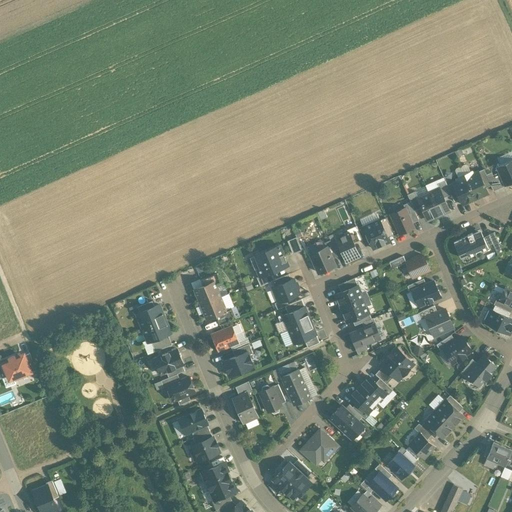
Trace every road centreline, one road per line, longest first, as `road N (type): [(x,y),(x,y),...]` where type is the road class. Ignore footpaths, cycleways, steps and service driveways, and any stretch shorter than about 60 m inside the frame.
road 1 (residential): [(248,474),(352,373),(316,285),(433,234)]
road 2 (residential): [(248,474),(173,285)]
road 3 (residential): [(433,234),(464,315),(511,351)]
road 4 (residential): [(400,511),(484,422)]
road 5 (track): [(72,454),(28,340)]
